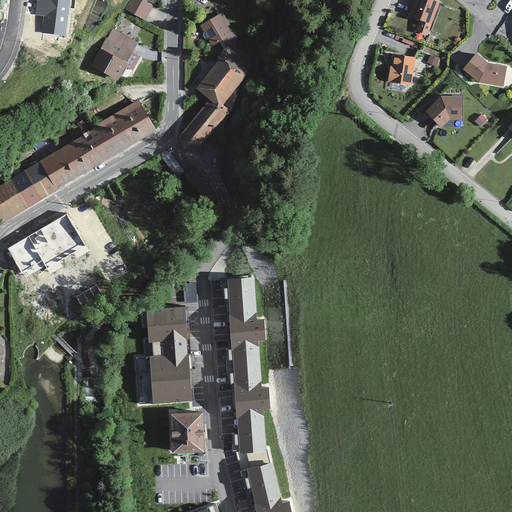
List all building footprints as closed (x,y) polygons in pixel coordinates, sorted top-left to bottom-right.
[(37,0),(36,16),(43,16),(42,35),(69,36),(70,0),(37,0)] [(151,5),(140,0),(132,0),(127,9),(145,18),(151,5)] [(439,2),(433,0),(416,0),(410,15),(431,24),(439,2)] [(224,14),(221,16),(231,34),(234,32),(224,14)] [(231,34),(221,16),(204,25),(208,31),(206,32),(205,35),(207,39),(210,39),(212,38),(215,45),(221,41),(227,51),(231,45),(234,47),(237,38),(234,32),(231,34)] [(129,40),(114,31),(109,40),(109,39),(96,65),(119,78),(121,75),(125,66),(132,53),(125,49),(129,40)] [(253,61),(231,45),(227,51),(222,57),(223,58),(202,86),(210,93),(216,98),(224,105),(247,76),(253,61)] [(417,49),(414,56),(428,62),(431,55),(417,49)] [(135,66),(140,56),(133,53),(129,63),(135,66)] [(390,70),(389,80),(409,84),(414,58),(395,55),(393,67),(393,70),(390,70)] [(488,65),(477,55),(465,70),(480,83),(504,87),(507,68),(488,65)] [(129,68),(125,66),(121,75),(124,77),(129,68)] [(210,93),(202,86),(199,89),(202,92),(207,96),(210,93)] [(460,98),(441,97),(426,111),(436,121),(441,117),(459,118),(460,98)] [(224,105),(216,98),(181,140),(195,152),(230,110),(224,105)] [(154,132),(139,105),(89,135),(81,139),(51,158),(15,178),(31,204),(154,132)] [(481,127),(487,120),(482,115),(475,122),(481,127)] [(89,135),(82,123),(74,127),(81,139),(89,135)] [(168,151),(167,151),(163,153),(162,158),(164,161),(174,175),(176,176),(178,176),(180,175),(185,171),(170,152),(169,151),(168,151)] [(256,165),(247,163),(245,177),(254,179),(256,165)] [(216,191),(197,167),(188,175),(211,204),(214,202),(216,197),(217,194),(216,193),(216,191)] [(254,179),(245,177),(243,190),(252,191),(254,179)] [(31,204),(15,178),(13,179),(15,182),(0,190),(0,212),(4,220),(31,204)] [(0,190),(15,182),(13,179),(0,186),(0,190)] [(82,238),(69,215),(66,216),(9,250),(23,272),(82,238)] [(255,277),(228,279),(240,467),(269,465),(265,410),(271,409),(270,387),(263,387),(260,341),(267,340),(265,317),(258,318),(255,277)] [(185,302),(196,302),(196,283),(184,283),(185,302)] [(155,404),(194,401),(187,308),(149,310),(152,354),(151,354),(155,404)] [(139,403),(154,402),(151,354),(136,356),(139,403)] [(202,412),(173,413),(174,451),(179,451),(179,457),(199,456),(199,450),(204,450),(202,412)] [(275,463),(249,468),(258,511),(293,511),(291,500),(283,502),(275,463)]
